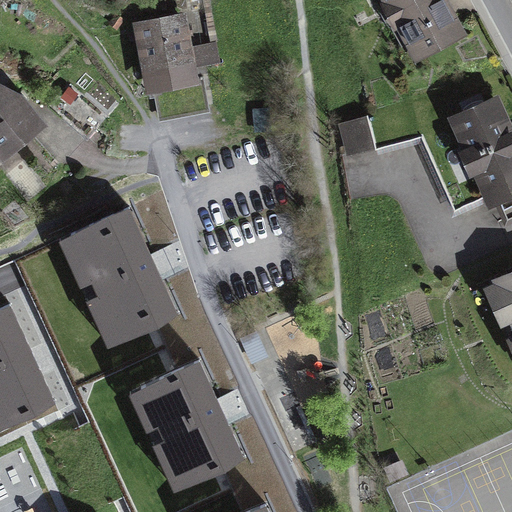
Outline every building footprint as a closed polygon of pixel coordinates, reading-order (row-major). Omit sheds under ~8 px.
[(460,38),(440,0),(374,0),(409,65),(460,38)] [(188,16),(136,26),(154,118),(205,108),(188,16)] [(0,87),(0,150),(3,154),(40,123),(23,103),(22,103),(16,96),(0,87)] [(78,95),(69,88),(61,99),(71,105),(78,95)] [(455,118),(445,95),(344,124),(351,156),(421,137),(454,208),(488,193),(491,200),(511,190),(511,139),(494,100),(455,118)] [(178,313),(129,207),(70,234),(119,340),(178,313)] [(511,263),(476,279),(497,326),(508,321),(510,326),(500,331),(511,357),(511,263)] [(0,308),(0,425),(54,401),(10,304),(0,308)] [(242,338),(246,347),(260,341),(256,332),(242,338)] [(186,483),(244,457),(199,359),(141,386),(186,483)] [(391,479),(405,472),(401,463),(387,469),(391,479)] [(269,511),(265,503),(246,511),(269,511)]
